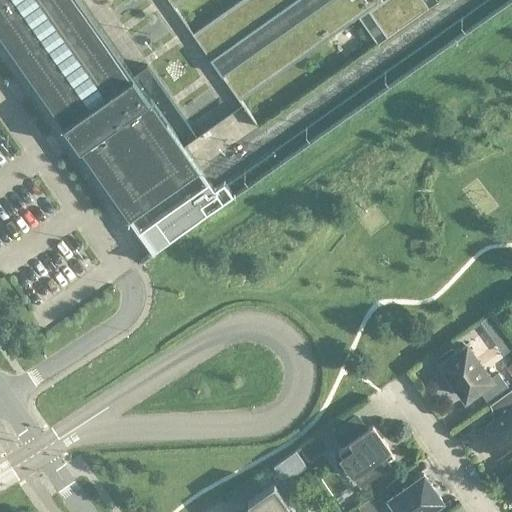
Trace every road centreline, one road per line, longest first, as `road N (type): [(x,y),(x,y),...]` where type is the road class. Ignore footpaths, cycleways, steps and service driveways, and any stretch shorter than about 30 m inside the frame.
road 1 (residential): [(484,511),(411,408),(395,402)]
road 2 (tertiary): [(3,397),(84,511)]
